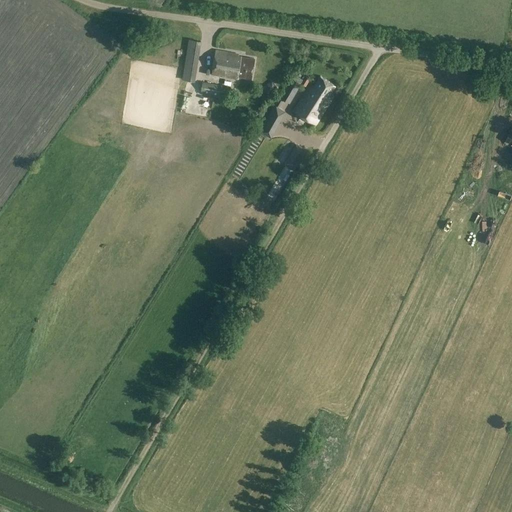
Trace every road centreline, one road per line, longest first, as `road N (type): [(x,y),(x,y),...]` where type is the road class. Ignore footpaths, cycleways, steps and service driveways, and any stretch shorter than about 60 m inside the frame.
road 1 (track): [(378,47),(108,511)]
road 2 (unclassified): [(511,67),(80,0)]
